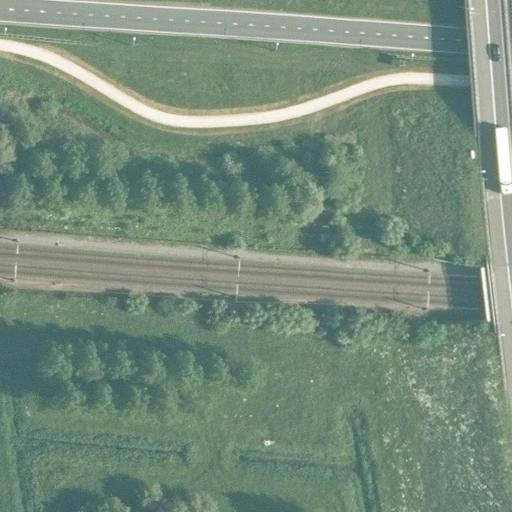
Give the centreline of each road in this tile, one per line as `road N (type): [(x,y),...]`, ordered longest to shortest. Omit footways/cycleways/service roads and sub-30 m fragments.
road 1 (trunk): [(0,15),(511,42)]
road 2 (motorway): [(489,0),(511,257)]
